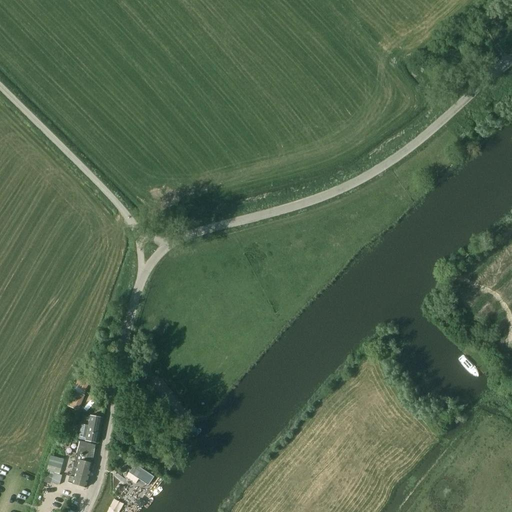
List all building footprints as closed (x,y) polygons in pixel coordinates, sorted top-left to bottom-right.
[(86,373),(77,387),(85,392),(94,378),(86,373)] [(87,442),(98,443),(103,419),(91,417),(92,416),(83,414),(81,424),(80,432),(78,439),(87,441),(87,442)] [(93,445),(81,441),(72,439),(68,452),(77,454),(73,468),(71,477),(70,476),(68,482),(73,484),(73,485),(86,488),(93,464),(90,463),(93,445)] [(47,481),(61,484),(66,458),(52,455),(47,481)] [(115,496),(107,511),(121,511),(126,501),(115,496)]
